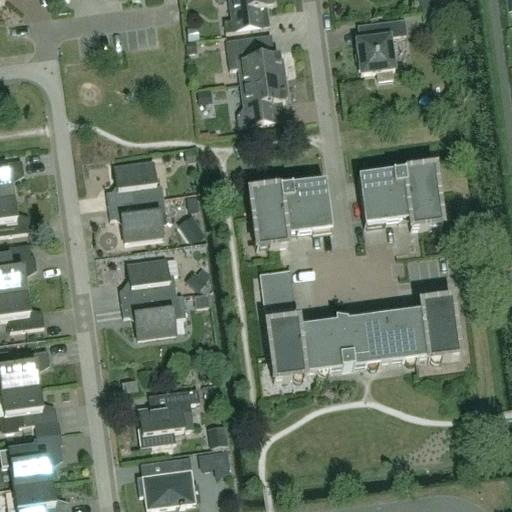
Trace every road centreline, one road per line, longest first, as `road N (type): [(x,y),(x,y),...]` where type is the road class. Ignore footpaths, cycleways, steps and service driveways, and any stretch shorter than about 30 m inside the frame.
road 1 (residential): [(105,511),(54,90),(43,75),(0,75)]
road 2 (residential): [(479,287),(351,302),(309,0)]
